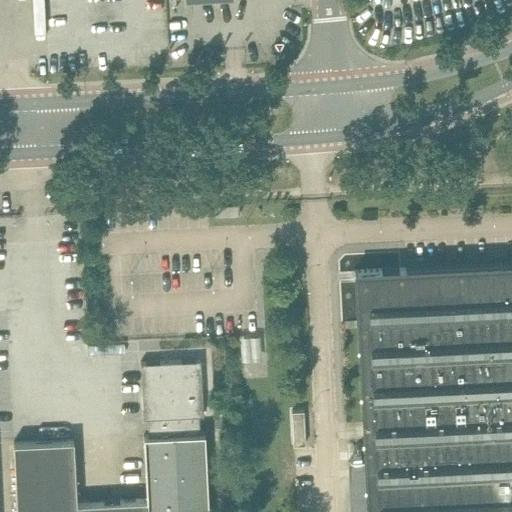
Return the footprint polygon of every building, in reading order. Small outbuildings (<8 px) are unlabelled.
[(471,142),(471,150),(483,149),(482,142),(471,142)] [(187,189),(177,189),(177,200),(187,199),(187,189)] [(511,511),(511,261),(400,267),(355,270),(356,290),(358,305),(358,319),(358,322),(363,422),(365,460),(350,461),(352,511),(511,511)] [(200,358),(141,361),(143,416),(148,416),(149,435),(144,435),(147,498),(79,502),(76,439),(14,442),(16,511),(208,511),(204,432),(199,432),(198,414),(203,413),(200,358)] [(293,444),(305,443),(303,409),(291,409),(293,444)]
